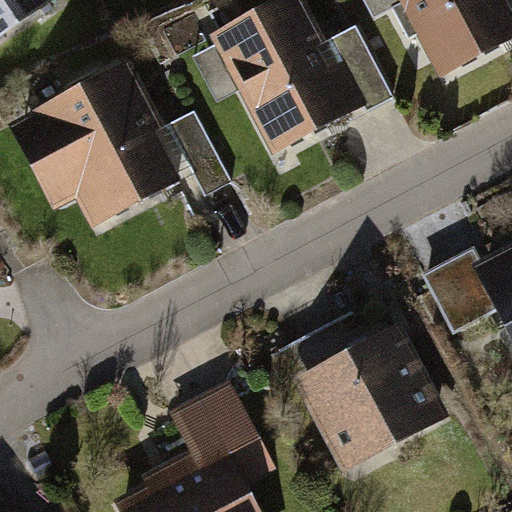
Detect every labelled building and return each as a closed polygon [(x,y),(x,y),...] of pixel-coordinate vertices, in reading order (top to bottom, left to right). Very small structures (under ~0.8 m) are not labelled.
[(0,0),(0,63),(76,9),(69,0),(0,0)] [(244,98),(280,168),(401,106),(363,31),(331,48),(306,0),(299,0),(254,24),(241,0),(228,0),(172,29),(216,113),(244,98)] [(414,8),(455,88),(511,58),(511,0),(363,0),(377,27),(414,8)] [(105,252),(235,184),(199,117),(167,133),(131,65),(4,132),(51,221),(80,205),(105,252)] [(511,231),(466,256),(496,311),(511,341),(511,231)] [(451,335),(496,311),(466,256),(460,244),(415,268),(451,335)] [(292,374),(344,475),(452,419),(399,319),(292,374)] [(111,495),(119,511),(259,511),(248,488),(279,473),(232,374),(168,404),(193,456),(111,495)]
